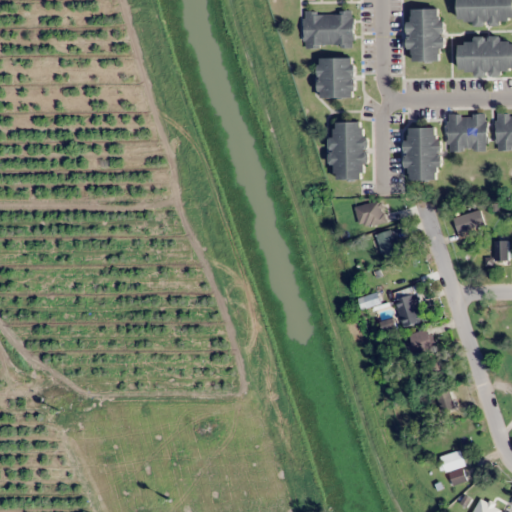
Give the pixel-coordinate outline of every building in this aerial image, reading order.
[(511,23),(511,0),(459,0),(459,23),(511,23)] [(409,50),(413,50),(413,62),(443,62),(443,10),(409,9),(409,50)] [(353,11),(305,11),(305,48),(354,47),(353,11)] [(460,39),(460,73),(511,72),(511,41),(501,42),(501,38),(460,39)] [(319,59),(319,97),(355,97),(355,59),(319,59)] [(511,149),(511,113),(496,113),(496,150),(511,149)] [(487,152),(487,115),(449,114),(449,152),(487,152)] [(337,181),(367,179),(365,122),(332,123),(333,165),(337,165),(337,181)] [(441,180),(441,128),(407,129),(407,180),(441,180)] [(385,224),(381,201),(356,205),(359,228),(385,224)] [(484,227),(477,208),(453,217),(460,236),(484,227)] [(376,236),(387,262),(403,255),(392,229),(376,236)] [(509,239),(485,239),(485,264),(509,264),(509,239)] [(393,292),(406,286),(397,268),(384,275),(393,292)] [(426,320),(418,292),(395,299),(403,328),(426,320)] [(411,335),(417,353),(435,347),(428,328),(411,335)] [(445,471),(465,467),(461,451),(441,456),(445,471)] [(453,484),(466,481),(463,469),(450,473),(453,484)]
